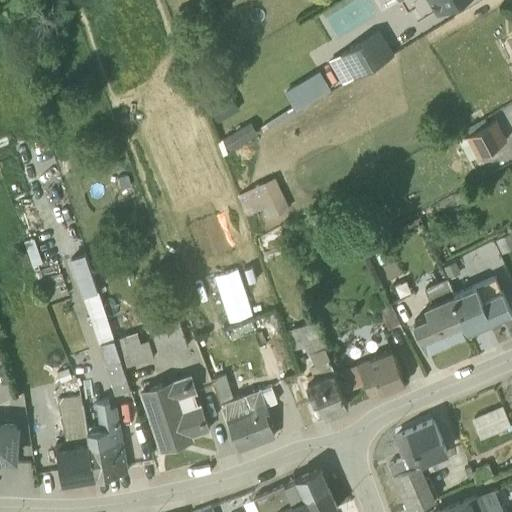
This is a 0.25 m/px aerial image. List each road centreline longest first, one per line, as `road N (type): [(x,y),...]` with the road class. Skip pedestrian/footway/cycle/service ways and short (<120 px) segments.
road 1 (residential): [(349,437),(113,500),(0,502)]
road 2 (residential): [(511,352),(388,403),(349,437)]
